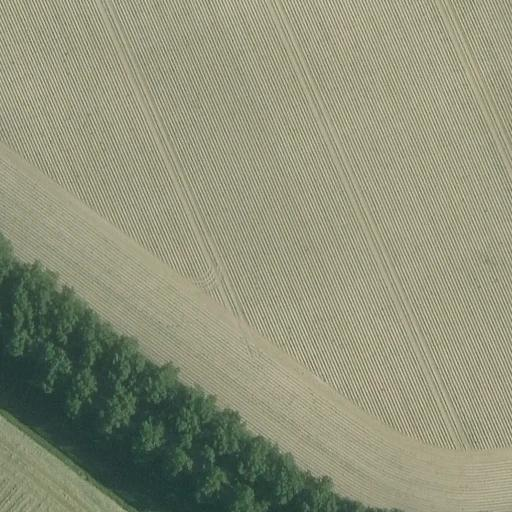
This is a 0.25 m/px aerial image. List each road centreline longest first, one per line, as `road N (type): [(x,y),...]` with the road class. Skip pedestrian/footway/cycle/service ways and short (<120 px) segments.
road 1 (tertiary): [(261,511),(0,315)]
road 2 (track): [(177,511),(0,377)]
